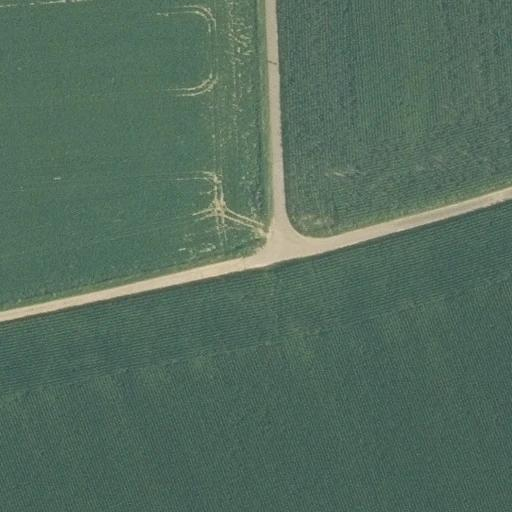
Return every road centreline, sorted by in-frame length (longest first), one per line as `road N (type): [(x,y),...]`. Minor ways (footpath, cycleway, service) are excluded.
road 1 (track): [(0,317),(280,255)]
road 2 (residential): [(280,255),(269,0)]
road 3 (residential): [(280,255),(511,193)]
